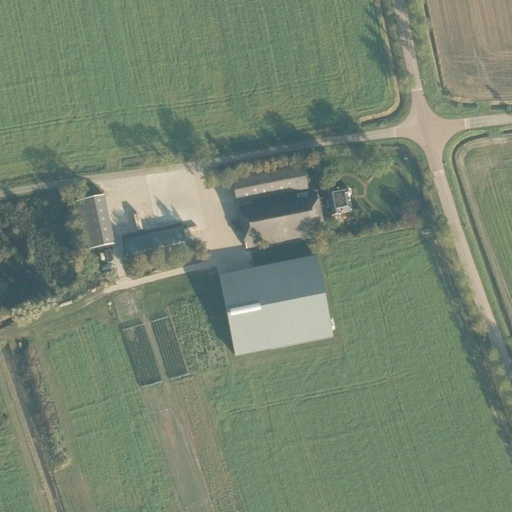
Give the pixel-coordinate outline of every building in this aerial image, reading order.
[(316,191),(307,193),(251,204),(251,202),(307,190),(302,167),(232,181),(246,249),(324,233),(319,207),(326,205),(326,210),(329,209),(330,216),(352,212),(348,195),(351,195),(350,190),(347,191),(347,188),(326,192),(327,198),(318,200),(316,191)] [(165,204),(161,181),(154,182),(158,205),(165,204)] [(105,193),(78,199),(89,247),(116,241),(105,193)] [(188,249),(182,226),(124,240),(129,262),(188,249)] [(315,247),(217,267),(233,344),(331,324),(315,247)]
